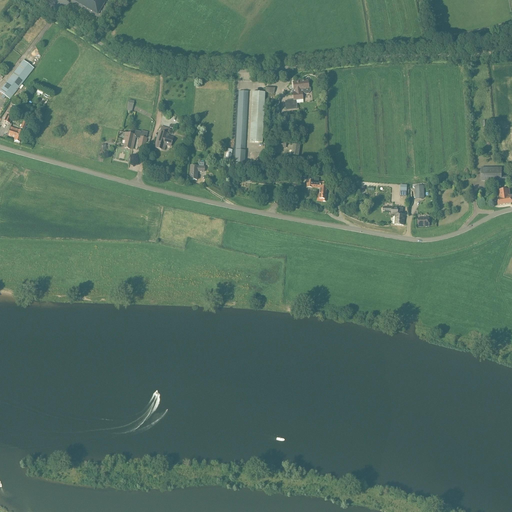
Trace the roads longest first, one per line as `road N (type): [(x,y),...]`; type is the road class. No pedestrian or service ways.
road 1 (tertiary): [(511,210),(444,237),(408,239),(197,200),(0,146)]
road 2 (unclassified): [(28,0),(111,51),(162,68),(236,72),(511,54)]
